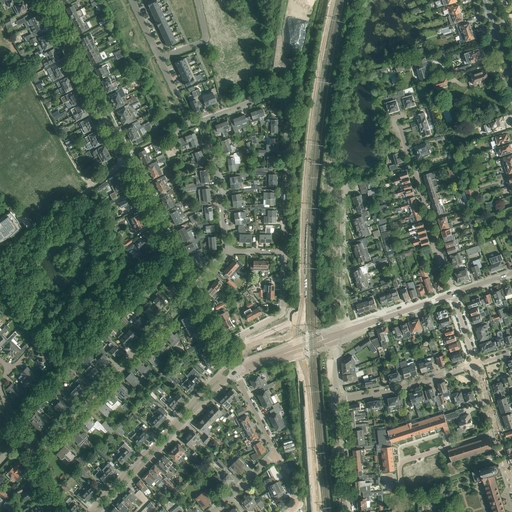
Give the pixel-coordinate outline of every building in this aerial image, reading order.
[(72,6),(71,7),(66,9),(68,12),(67,12),(68,15),(80,9),(77,4),(79,3),(78,1),(71,4),(72,6)] [(13,7),(17,15),(19,14),(22,13),(22,12),(27,9),(23,2),(19,4),(18,3),(15,5),(15,6),(13,7)] [(160,8),(158,3),(149,7),(151,12),(160,8)] [(449,7),(447,8),(447,10),(448,13),(449,16),(461,12),(461,11),(461,9),(460,9),(459,6),(454,8),(453,6),(451,6),(449,7)] [(154,17),(162,13),(160,8),(151,12),(154,17)] [(84,15),(81,9),(80,9),(68,15),(70,19),(71,18),(73,21),(80,17),(84,15)] [(449,16),(448,17),(451,25),(459,23),(463,21),(463,19),(462,16),(463,15),(462,13),(461,13),(461,12),(449,16)] [(165,18),(162,13),(154,17),(156,22),(165,18)] [(26,21),(24,22),(27,29),(29,28),(40,22),(37,16),(34,18),(33,16),(30,18),(29,18),(30,20),(26,21)] [(75,28),(83,24),(85,23),(82,19),(81,19),(80,17),(73,21),(74,24),(73,25),(75,28)] [(10,19),(2,22),(4,26),(6,25),(6,26),(7,26),(15,22),(13,19),(12,18),(10,19)] [(158,27),(167,23),(165,18),(156,22),(158,27)] [(464,22),(456,25),(459,34),(472,30),(473,29),(472,26),(471,27),(469,21),(464,22)] [(31,34),(26,37),(28,41),(29,40),(35,38),(41,34),(40,32),(38,33),(38,31),(39,30),(44,28),(40,22),(29,28),(27,29),(26,29),(27,31),(29,30),(31,34)] [(86,22),(85,23),(83,24),(75,28),(76,31),(77,30),(79,34),(85,30),(89,28),(86,22)] [(169,28),(167,23),(158,27),(161,32),(169,28)] [(163,37),(172,33),(169,28),(161,32),(163,37)] [(472,30),(459,34),(461,40),(459,41),(460,44),(466,43),(466,41),(470,40),(471,40),(475,39),(473,34),(474,33),(473,30),(472,31),(472,30)] [(174,38),(172,33),(163,37),(165,42),(174,38)] [(35,38),(29,40),(31,44),(38,41),(40,45),(50,40),(49,37),(48,37),(47,35),(42,37),(41,35),(42,35),(41,34),(35,38)] [(80,43),(82,47),(93,41),(94,40),(91,34),(86,37),(80,40),(82,43),(80,43)] [(174,38),(165,42),(168,47),(176,43),(174,38)] [(40,50),(37,52),(39,55),(44,52),(43,50),(44,50),(46,49),(48,48),(52,46),(51,44),(51,43),(50,40),(40,45),(38,46),(40,50)] [(96,47),(93,41),(82,47),(84,49),(85,49),(86,52),(92,49),(96,47)] [(92,49),(86,52),(88,55),(87,56),(89,59),(100,53),(96,47),(92,49)] [(39,55),(40,58),(43,56),(44,57),(46,56),(47,59),(57,54),(54,50),(53,49),(45,53),(44,52),(39,55)] [(464,55),(461,55),(464,64),(467,63),(467,64),(468,63),(482,59),(480,54),(481,52),(480,50),(479,50),(478,49),(465,54),(464,54),(464,55)] [(103,60),(100,53),(89,59),(90,62),(91,61),(93,64),(99,61),(99,62),(103,60)] [(44,64),(45,67),(59,60),(58,57),(57,54),(47,59),(48,61),(44,64)] [(179,61),(175,63),(177,67),(188,62),(191,60),(189,56),(186,57),(182,59),(179,60),(179,61)] [(425,57),(421,59),(414,61),(416,69),(417,69),(420,79),(428,77),(426,69),(431,67),(429,60),(426,61),(425,57)] [(407,61),(394,64),(397,73),(409,69),(407,61)] [(188,62),(177,67),(179,72),(190,67),(188,62)] [(52,74),(65,68),(63,64),(61,65),(60,63),(46,70),(47,73),(51,72),(52,74)] [(100,68),(96,70),(97,73),(96,73),(98,76),(99,76),(101,75),(103,78),(111,74),(107,67),(109,66),(108,64),(104,65),(103,66),(102,67),(100,68)] [(190,67),(179,72),(181,76),(192,71),(190,67)] [(378,76),(388,73),(386,67),(376,70),(378,76)] [(51,75),(54,81),(66,75),(65,73),(67,71),(65,68),(52,74),(52,75),(51,75)] [(480,87),(483,86),(485,85),(484,82),(489,80),(487,75),(488,74),(487,71),(486,71),(486,70),(472,75),(472,74),(469,75),(470,76),(470,78),(471,77),(472,81),(469,82),(470,87),(473,86),(474,88),(480,87)] [(192,71),(181,76),(184,81),(195,76),(192,71)] [(195,76),(184,81),(186,86),(190,84),(191,85),(194,84),(193,83),(197,81),(203,79),(200,74),(195,77),(195,76)] [(108,78),(102,82),(102,83),(103,85),(104,87),(115,81),(114,79),(113,80),(111,76),(108,78)] [(60,81),(58,82),(60,86),(58,87),(59,88),(71,83),(69,81),(71,80),(71,79),(70,77),(69,77),(68,77),(63,79),(60,81)] [(433,82),(435,89),(446,85),(445,82),(447,81),(446,78),(444,79),(443,78),(438,79),(439,81),(433,82)] [(115,81),(104,87),(106,89),(105,90),(106,92),(107,92),(111,91),(112,92),(117,89),(115,84),(117,84),(115,81)] [(59,88),(56,90),(57,92),(60,91),(61,92),(62,94),(66,92),(69,91),(73,88),(75,87),(74,85),(73,84),(72,85),(71,83),(59,88)] [(117,93),(109,97),(111,99),(111,100),(111,102),(112,102),(124,96),(125,96),(121,88),(116,91),(117,93)] [(199,89),(195,90),(200,101),(203,100),(206,107),(201,94),(199,89)] [(211,90),(206,92),(211,104),(217,102),(214,95),(211,89),(211,90)] [(68,94),(64,96),(61,98),(63,103),(65,103),(78,96),(76,94),(78,93),(78,92),(77,90),(76,90),(75,91),(75,90),(70,93),(67,94),(68,94)] [(195,90),(192,92),(194,97),(199,110),(199,109),(196,102),(200,101),(195,90)] [(403,90),(397,92),(398,95),(401,103),(404,102),(404,104),(406,108),(411,107),(412,107),(416,106),(415,101),(414,101),(412,95),(405,97),(404,94),(403,90)] [(206,92),(201,94),(206,107),(211,104),(206,92)] [(393,100),(386,103),(388,109),(389,114),(393,113),(394,112),(399,110),(397,104),(401,103),(398,95),(397,92),(394,93),(395,96),(392,97),(393,100)] [(78,96),(65,103),(68,108),(72,106),(73,106),(76,104),(81,102),(80,101),(82,101),(82,100),(81,98),(80,98),(79,98),(78,96)] [(124,96),(112,102),(113,103),(112,104),(113,105),(114,105),(115,108),(120,106),(127,103),(128,105),(128,104),(129,104),(137,100),(139,99),(137,97),(136,98),(136,97),(132,99),(132,98),(126,101),(124,96)] [(194,97),(189,100),(194,112),(199,110),(194,97)] [(118,113),(117,113),(118,116),(119,115),(120,118),(132,112),(135,111),(132,106),(138,103),(137,100),(129,104),(128,105),(129,107),(125,109),(125,108),(122,110),(117,112),(118,113)] [(82,103),(78,106),(70,109),(73,115),(85,109),(85,108),(85,107),(84,106),(82,103)] [(76,121),(84,117),(88,115),(87,112),(87,111),(86,110),(85,109),(73,115),(76,121)] [(142,114),(138,116),(140,118),(149,113),(147,109),(141,112),(142,114)] [(262,109),(256,111),(259,120),(260,122),(261,127),(265,121),(264,120),(262,117),(262,116),(264,115),(262,109)] [(59,114),(53,117),(53,118),(55,121),(68,114),(66,111),(60,114),(59,114)] [(248,117),(250,120),(250,123),(253,122),(257,121),(259,120),(256,111),(250,113),(251,116),(248,117)] [(132,112),(120,118),(122,121),(121,121),(122,124),(123,123),(123,124),(126,123),(127,125),(136,120),(132,112)] [(418,119),(418,120),(420,126),(434,121),(433,118),(428,119),(428,120),(427,121),(424,113),(420,114),(420,113),(419,114),(416,115),(417,119),(418,119)] [(244,115),(239,117),(242,128),(243,128),(244,132),(247,131),(246,127),(245,127),(245,126),(250,125),(248,121),(250,120),(248,117),(245,118),(244,115)] [(269,119),(271,120),(271,123),(269,123),(267,122),(266,124),(266,126),(278,126),(278,120),(277,120),(277,118),(276,118),(271,115),(269,119)] [(81,128),(92,123),(92,122),(92,121),(92,120),(91,120),(89,117),(78,123),(81,128)] [(234,122),(231,123),(233,130),(234,133),(238,132),(238,129),(242,128),(239,117),(233,119),(234,122)] [(501,117),(496,119),(497,121),(495,122),(489,124),(491,133),(505,128),(501,117)] [(130,127),(125,129),(126,130),(125,130),(126,132),(127,132),(128,135),(140,129),(142,128),(141,127),(140,125),(138,121),(132,123),(133,125),(130,127)] [(226,136),(228,135),(226,129),(229,128),(227,121),(221,123),(225,135),(226,136)] [(420,126),(421,131),(422,132),(421,133),(422,137),(425,136),(427,136),(426,135),(431,134),(428,126),(435,124),(434,121),(420,126)] [(92,123),(81,128),(80,129),(83,134),(95,128),(93,125),(94,124),(93,123),(92,123)] [(216,129),(214,130),(215,135),(222,133),(223,135),(225,135),(221,123),(215,125),(216,129)] [(144,140),(142,138),(144,137),(140,129),(128,135),(130,138),(130,139),(130,140),(131,140),(131,141),(135,139),(137,144),(144,140)] [(99,137),(99,136),(99,134),(98,134),(97,131),(85,138),(87,143),(99,137)] [(495,141),(497,148),(500,147),(499,145),(509,141),(507,134),(504,135),(503,133),(502,134),(502,132),(493,135),(494,137),(492,138),(493,141),(495,141)] [(185,137),(180,138),(181,143),(182,144),(185,143),(186,143),(197,139),(195,133),(188,135),(188,136),(185,137)] [(87,143),(85,144),(88,150),(90,149),(98,145),(102,143),(101,140),(101,139),(100,138),(100,137),(99,137),(87,143)] [(186,143),(185,143),(186,146),(188,145),(189,148),(192,147),(194,147),(199,145),(197,139),(187,142),(186,143)] [(229,143),(227,139),(221,141),(223,147),(234,143),(233,141),(230,142),(230,143),(229,143)] [(431,149),(429,142),(427,142),(421,144),(422,145),(415,147),(416,148),(415,148),(416,151),(417,151),(418,154),(417,154),(417,157),(418,157),(419,158),(425,156),(426,156),(430,155),(429,154),(430,154),(429,150),(431,149)] [(223,147),(225,153),(230,151),(231,153),(235,152),(235,150),(236,149),(236,148),(235,146),(234,146),(233,146),(233,144),(234,143),(223,147)] [(497,148),(495,148),(495,149),(497,153),(499,156),(506,154),(510,152),(511,152),(511,150),(511,149),(511,148),(511,147),(511,144),(510,144),(510,143),(507,144),(500,147),(497,148)] [(257,153),(258,153),(268,154),(268,150),(277,151),(277,145),(266,144),(266,150),(262,150),(258,150),(258,153),(257,153)] [(100,148),(92,152),(93,155),(95,158),(97,157),(99,156),(108,151),(106,148),(105,149),(104,146),(100,148)] [(138,153),(141,159),(151,154),(148,155),(145,150),(138,153)] [(201,150),(196,152),(191,154),(192,158),(191,158),(192,160),(190,161),(203,156),(201,150)] [(108,151),(99,156),(101,159),(96,161),(98,165),(105,162),(104,161),(110,158),(109,155),(108,151)] [(391,155),(394,164),(389,166),(390,170),(398,168),(397,164),(402,162),(402,160),(403,159),(403,158),(402,158),(402,156),(402,154),(400,155),(399,152),(391,155)] [(231,158),(227,159),(228,165),(240,163),(240,160),(239,160),(238,154),(238,153),(230,155),(231,158)] [(258,153),(258,156),(264,156),(264,162),(275,162),(275,157),(270,156),(268,156),(268,154),(258,153)] [(151,154),(141,159),(140,160),(140,161),(141,162),(141,163),(143,165),(151,161),(153,159),(151,154)] [(511,154),(502,158),(504,166),(511,163),(511,154)] [(203,156),(190,161),(191,164),(195,162),(196,166),(199,165),(201,164),(205,162),(203,156)] [(275,162),(264,162),(264,168),(261,168),(253,168),(253,170),(253,171),(267,172),(267,168),(275,169),(275,162)] [(149,171),(149,173),(150,173),(157,170),(160,168),(158,164),(155,165),(155,164),(147,168),(149,171)] [(196,175),(191,176),(192,178),(195,177),(195,178),(196,178),(207,176),(207,170),(204,170),(204,167),(198,168),(198,171),(196,171),(196,175)] [(157,170),(150,173),(150,174),(150,175),(151,176),(153,179),(157,177),(160,175),(163,174),(160,168),(157,170)] [(267,172),(253,171),(253,175),(264,175),(264,177),(266,177),(266,180),(276,181),(276,175),(267,174),(267,172)] [(394,182),(409,177),(407,171),(407,172),(400,174),(401,177),(393,179),(394,182)] [(232,175),(233,177),(229,177),(230,183),(241,182),(242,182),(241,177),(247,176),(247,172),(237,173),(237,175),(232,175)] [(435,179),(433,172),(430,173),(424,175),(425,178),(424,178),(426,182),(435,179)] [(157,182),(155,183),(156,185),(156,186),(157,187),(157,188),(165,184),(166,184),(168,183),(164,175),(156,180),(157,182)] [(194,182),(186,184),(187,188),(194,187),(204,186),(204,183),(208,182),(207,176),(196,178),(196,180),(196,184),(194,184),(194,182)] [(112,181),(110,182),(116,195),(122,191),(121,189),(124,188),(119,177),(111,180),(112,181)] [(411,183),(409,177),(394,182),(395,184),(402,182),(403,185),(411,183)] [(435,179),(426,182),(427,185),(428,188),(434,187),(437,186),(435,179)] [(254,189),(261,189),(262,189),(262,186),(257,186),(257,180),(253,180),(253,189),(254,189)] [(98,192),(108,185),(106,181),(96,189),(98,192)] [(411,183),(403,185),(400,186),(401,189),(397,191),(398,193),(412,189),(411,183)] [(165,184),(157,188),(158,189),(158,190),(159,191),(160,194),(165,191),(167,190),(169,189),(168,187),(170,186),(169,186),(168,186),(166,184),(165,184)] [(429,192),(430,195),(439,192),(437,186),(434,187),(428,188),(429,191),(429,192)] [(208,204),(207,201),(211,201),(209,188),(198,190),(200,205),(208,204)] [(468,199),(476,197),(473,188),(465,190),(468,199)] [(162,198),(160,198),(163,204),(173,199),(171,196),(171,195),(173,194),(176,192),(174,189),(169,192),(161,195),(162,198)] [(259,189),(259,192),(263,192),(263,198),(274,199),(274,192),(269,192),(269,189),(262,189),(261,189),(259,189)] [(414,194),(412,189),(398,193),(398,196),(403,194),(404,198),(414,194)] [(441,199),(439,192),(430,195),(431,199),(432,199),(433,202),(441,199)] [(361,194),(361,195),(352,198),(353,200),(355,206),(364,203),(361,194)] [(128,196),(124,199),(119,202),(119,203),(121,208),(125,206),(127,210),(129,209),(134,207),(128,196)] [(180,203),(176,205),(177,207),(179,206),(186,202),(187,202),(185,197),(185,198),(179,202),(180,203)] [(405,203),(401,205),(402,207),(409,205),(416,202),(414,197),(404,200),(405,203)] [(255,204),(255,207),(264,207),(264,204),(274,204),(274,199),(263,198),(263,204),(260,204),(255,204)] [(173,199),(163,204),(166,210),(171,208),(173,206),(176,205),(173,199)] [(440,207),(443,206),(443,205),(441,199),(433,202),(433,205),(434,209),(440,207)] [(245,205),(243,200),(233,201),(233,207),(236,206),(237,208),(243,208),(243,209),(250,208),(251,208),(251,205),(248,205),(245,205)] [(418,208),(416,202),(409,205),(402,207),(402,210),(407,208),(407,211),(418,208)] [(363,210),(366,209),(364,203),(355,206),(357,211),(357,212),(358,211),(359,211),(362,210),(363,210)] [(386,204),(385,205),(376,207),(373,208),(375,212),(379,211),(388,208),(386,204)] [(208,205),(202,206),(202,212),(195,213),(195,214),(195,215),(200,214),(212,213),(211,207),(208,207),(208,205)] [(173,212),(170,214),(173,219),(183,214),(182,212),(179,206),(177,207),(171,210),(173,212)] [(440,207),(434,209),(436,215),(442,213),(445,212),(443,206),(440,207)] [(258,209),(261,209),(261,212),(264,212),(264,216),(265,216),(275,217),(276,211),(273,210),(273,208),(264,207),(255,207),(255,210),(255,212),(258,212),(258,209)] [(420,214),(418,208),(407,211),(408,215),(404,216),(405,218),(420,214)] [(235,219),(245,217),(246,217),(245,214),(246,214),(246,213),(247,212),(247,211),(246,210),(245,210),(244,210),(240,210),(237,211),(238,211),(238,212),(234,213),(235,219)] [(358,218),(353,220),(355,225),(366,221),(367,221),(365,216),(369,215),(368,211),(367,211),(361,213),(362,216),(358,218)] [(459,216),(455,217),(455,220),(460,218),(460,219),(463,217),(461,211),(458,213),(459,216)] [(0,244),(1,244),(6,239),(12,236),(22,227),(19,223),(16,218),(14,216),(13,215),(10,212),(0,217),(0,244)] [(175,225),(182,222),(179,218),(181,217),(181,218),(184,216),(183,214),(173,219),(175,225)] [(422,219),(420,214),(405,218),(406,221),(410,219),(411,223),(422,219)] [(130,215),(126,217),(127,219),(130,226),(141,221),(138,215),(134,217),(133,216),(131,217),(130,215)] [(265,216),(265,225),(268,225),(268,222),(270,222),(275,222),(275,217),(265,216)] [(439,222),(440,225),(448,222),(446,216),(438,219),(438,220),(437,220),(438,221),(439,222)] [(246,217),(235,219),(236,225),(239,224),(239,227),(244,226),(247,226),(246,224),(246,223),(249,222),(248,217),(246,217)] [(144,227),(141,221),(130,226),(133,234),(140,230),(139,229),(144,227)] [(366,221),(355,225),(357,231),(368,227),(366,221)] [(423,221),(418,223),(412,225),(413,228),(410,229),(411,232),(417,230),(425,227),(423,221)] [(440,225),(440,227),(440,228),(440,229),(441,230),(453,227),(451,223),(448,223),(448,222),(440,225)] [(203,226),(202,226),(203,227),(203,229),(206,228),(206,232),(214,231),(214,225),(209,226),(208,223),(203,224),(203,226)] [(265,225),(265,228),(265,231),(265,242),(271,242),(271,233),(274,233),(274,228),(272,228),(273,225),(269,225),(266,225),(265,225)] [(183,228),(178,230),(181,236),(191,231),(190,229),(190,228),(187,230),(187,231),(186,232),(184,227),(183,228)] [(368,227),(357,231),(359,237),(364,235),(365,237),(371,235),(370,233),(368,227)] [(415,233),(416,236),(419,235),(426,233),(425,227),(417,230),(411,232),(412,234),(415,233)] [(442,232),(441,233),(442,235),(443,235),(444,237),(452,235),(451,233),(450,229),(446,230),(442,231),(442,232)] [(191,231),(181,236),(184,242),(188,240),(188,239),(189,241),(191,240),(194,239),(195,239),(191,231)] [(415,240),(412,241),(413,243),(421,241),(420,241),(428,239),(426,233),(419,235),(416,236),(414,237),(415,240)] [(199,235),(199,237),(200,238),(206,237),(206,238),(208,239),(209,242),(205,242),(205,243),(204,244),(216,243),(215,236),(208,237),(208,234),(199,235)] [(454,237),(456,236),(455,234),(452,235),(444,237),(444,239),(444,240),(444,242),(445,242),(445,243),(453,240),(455,240),(454,237)] [(125,247),(128,251),(134,247),(141,256),(148,251),(145,247),(147,245),(144,242),(146,240),(143,237),(136,243),(134,240),(134,241),(133,241),(125,247)] [(189,245),(185,247),(187,253),(190,251),(191,254),(194,252),(196,251),(195,249),(197,248),(195,244),(198,242),(200,241),(200,238),(199,237),(194,239),(195,242),(192,243),(189,245)] [(357,244),(353,246),(355,251),(364,248),(366,247),(365,244),(368,243),(367,237),(356,241),(357,244)] [(125,242),(123,244),(125,247),(133,241),(131,238),(128,240),(127,241),(126,240),(125,241),(125,242)] [(422,247),(429,245),(430,244),(428,239),(420,241),(421,241),(413,243),(414,246),(415,245),(421,244),(422,247)] [(445,243),(445,244),(445,246),(446,246),(447,248),(459,244),(458,239),(455,240),(453,240),(445,243)] [(459,247),(459,244),(447,248),(448,250),(447,251),(448,253),(449,254),(457,251),(460,250),(459,247)] [(364,248),(355,251),(357,257),(369,253),(366,247),(364,248)] [(463,257),(463,255),(460,256),(459,252),(449,255),(451,261),(463,257)] [(369,253),(357,257),(359,263),(371,259),(369,253)] [(158,259),(156,254),(148,258),(150,263),(158,259)] [(196,254),(190,257),(193,263),(200,259),(199,256),(197,257),(197,256),(196,254)] [(502,254),(490,258),(492,264),(494,263),(495,264),(500,262),(500,261),(504,260),(502,254)] [(453,267),(463,264),(462,260),(464,260),(463,257),(451,261),(453,267)] [(203,260),(204,259),(203,258),(200,259),(193,263),(195,268),(205,264),(203,260)] [(471,265),(475,277),(482,274),(480,268),(482,267),(479,259),(473,261),(473,262),(472,262),(471,265)] [(261,261),(253,260),(253,264),(250,264),(250,270),(260,271),(260,270),(261,270),(261,261)] [(228,266),(233,270),(236,272),(236,273),(243,265),(242,264),(238,261),(237,263),(236,262),(236,263),(234,261),(229,266),(228,266)] [(268,263),(268,261),(261,261),(261,270),(268,270),(268,269),(271,269),(271,264),(269,264),(269,263),(268,263)] [(495,264),(489,266),(491,271),(493,271),(495,271),(496,269),(499,268),(500,269),(502,268),(503,267),(505,266),(504,264),(502,264),(501,261),(500,262),(495,264)] [(424,264),(419,266),(420,271),(421,273),(424,281),(425,283),(426,288),(428,293),(434,291),(432,286),(430,281),(424,264)] [(224,275),(224,276),(227,278),(227,279),(230,277),(231,278),(236,272),(233,270),(228,266),(229,266),(224,272),(225,273),(225,274),(224,276),(224,275)] [(357,270),(352,272),(353,272),(355,277),(367,273),(368,273),(367,268),(364,269),(363,268),(361,269),(357,270)] [(464,271),(461,272),(463,281),(464,281),(465,281),(468,280),(469,279),(468,274),(466,270),(467,270),(467,268),(464,269),(464,271)] [(456,271),(453,272),(454,274),(455,274),(458,283),(459,282),(460,283),(462,282),(463,281),(461,272),(457,273),(456,271)] [(355,277),(357,283),(367,280),(367,279),(369,279),(367,273),(355,277)] [(169,277),(164,280),(165,284),(167,283),(169,286),(166,287),(168,292),(169,291),(171,295),(172,294),(173,295),(176,293),(176,292),(177,292),(176,290),(176,289),(175,289),(173,284),(172,284),(170,281),(171,281),(169,277)] [(444,288),(441,279),(438,280),(438,279),(436,280),(436,281),(434,281),(437,290),(444,288)] [(211,286),(216,290),(217,292),(220,289),(218,287),(220,286),(221,286),(221,285),(222,284),(223,283),(222,282),(220,280),(218,282),(216,281),(211,286)] [(367,280),(357,283),(359,289),(358,289),(359,289),(361,288),(362,291),(371,288),(369,285),(367,280)] [(231,281),(228,283),(235,289),(237,287),(231,281)] [(401,292),(400,290),(397,281),(392,282),(394,288),(393,288),(394,291),(391,292),(390,289),(390,290),(394,301),(400,299),(398,293),(401,292)] [(409,283),(406,284),(407,287),(412,299),(417,297),(416,294),(418,293),(413,282),(409,283)] [(425,293),(424,288),(423,286),(422,283),(416,285),(420,296),(423,295),(423,294),(425,293)] [(211,286),(206,291),(211,296),(214,298),(219,293),(217,292),(216,290),(211,286)] [(503,297),(509,295),(510,298),(511,296),(511,291),(510,286),(501,289),(503,297)] [(400,290),(401,292),(404,301),(408,300),(408,299),(410,299),(408,294),(406,288),(400,290)] [(388,293),(385,294),(385,292),(384,293),(388,303),(394,301),(390,290),(387,290),(388,293)] [(500,290),(499,290),(498,290),(497,290),(496,291),(494,292),(498,304),(500,303),(499,299),(502,298),(500,290)] [(165,304),(163,301),(166,299),(158,291),(155,294),(158,296),(153,302),(154,303),(154,302),(161,309),(165,304)] [(267,292),(267,299),(266,299),(266,302),(271,303),(271,302),(271,300),(273,300),(274,292),(267,292)] [(379,297),(382,305),(383,305),(388,303),(384,293),(382,293),(383,295),(379,297)] [(490,306),(490,305),(493,304),(490,294),(483,296),(487,307),(490,306)] [(368,301),(371,309),(376,307),(377,307),(373,296),(373,295),(372,295),(370,296),(371,300),(368,301)] [(359,304),(356,298),(355,298),(351,299),(351,297),(350,297),(355,311),(356,311),(358,310),(359,313),(365,311),(362,303),(359,304)] [(467,302),(466,303),(467,305),(468,305),(469,308),(474,307),(478,305),(483,304),(485,303),(485,302),(484,299),(482,300),(482,301),(480,301),(479,297),(467,302)] [(362,303),(365,311),(371,309),(368,301),(362,303)] [(129,303),(127,305),(128,305),(130,307),(129,308),(135,313),(137,311),(133,306),(129,303)] [(156,314),(149,307),(148,307),(146,305),(144,307),(146,309),(144,312),(151,319),(156,314)] [(260,306),(257,307),(258,308),(252,311),(255,317),(261,314),(260,312),(261,311),(262,310),(260,306)] [(475,309),(470,310),(470,312),(470,313),(470,315),(471,315),(472,316),(474,315),(479,314),(481,313),(484,312),(482,308),(480,309),(479,307),(477,308),(475,309)] [(245,314),(242,315),(244,320),(245,320),(244,320),(246,319),(247,319),(248,320),(254,317),(255,318),(255,317),(252,311),(250,308),(244,312),(245,315),(245,314)] [(224,309),(220,311),(221,313),(220,313),(221,314),(219,315),(222,321),(222,322),(228,319),(225,312),(226,312),(224,309)] [(440,319),(448,316),(446,309),(435,313),(438,320),(440,319)] [(494,317),(491,318),(492,320),(492,321),(494,320),(495,320),(498,319),(500,318),(501,318),(498,310),(497,310),(497,311),(499,314),(499,315),(494,317)] [(474,315),(472,316),(472,317),(473,320),(472,320),(473,322),(474,322),(474,324),(479,322),(482,321),(480,316),(485,314),(484,312),(481,313),(479,314),(474,315)] [(426,316),(423,317),(424,321),(421,322),(426,334),(428,333),(427,329),(428,329),(427,327),(429,326),(430,330),(434,328),(432,322),(431,320),(431,319),(430,315),(429,315),(429,314),(426,315),(426,316)] [(138,327),(139,327),(141,329),(146,324),(137,315),(135,317),(137,320),(132,325),(136,329),(138,327)] [(182,330),(185,329),(187,328),(187,327),(194,324),(189,316),(190,316),(189,315),(183,319),(184,323),(183,323),(184,326),(183,326),(181,327),(182,330)] [(440,326),(438,326),(439,329),(441,328),(449,326),(449,323),(450,323),(450,320),(450,319),(450,318),(449,318),(449,317),(444,319),(438,320),(440,326)] [(419,319),(418,319),(417,318),(414,319),(414,320),(418,333),(422,332),(421,329),(423,329),(421,324),(419,319)] [(231,325),(228,319),(222,322),(226,328),(228,327),(228,328),(229,328),(229,329),(229,330),(234,327),(232,324),(231,325)] [(410,328),(409,328),(411,336),(414,335),(418,333),(414,320),(410,321),(410,322),(409,322),(411,328),(410,328)] [(408,338),(411,336),(409,328),(407,323),(406,323),(405,323),(404,323),(404,324),(401,325),(404,334),(403,334),(404,338),(407,336),(408,338)] [(197,340),(194,336),(196,335),(196,333),(198,332),(194,324),(187,327),(187,328),(189,331),(188,332),(190,335),(187,336),(188,340),(190,343),(197,340)] [(488,332),(486,328),(488,327),(487,324),(475,328),(477,335),(488,332)] [(449,326),(441,328),(441,329),(443,333),(444,333),(445,332),(446,336),(449,335),(454,334),(454,333),(454,332),(454,330),(453,330),(452,327),(452,326),(451,326),(451,325),(449,326)] [(397,338),(397,339),(402,338),(401,334),(399,326),(398,326),(397,326),(396,326),(395,327),(392,328),(394,333),(393,333),(395,339),(397,338)] [(0,347),(15,332),(7,339),(2,335),(7,330),(4,327),(0,331),(0,347)] [(377,348),(382,346),(383,348),(384,348),(388,347),(387,341),(386,339),(382,328),(377,330),(379,337),(371,340),(372,341),(377,348)] [(135,335),(132,332),(130,330),(125,335),(122,332),(130,340),(135,335)] [(495,338),(497,343),(498,348),(505,346),(503,341),(504,341),(503,337),(502,338),(502,336),(503,336),(502,333),(502,332),(501,332),(501,331),(500,331),(499,331),(498,332),(497,333),(497,334),(497,335),(498,337),(495,338)] [(17,334),(15,332),(0,347),(2,346),(4,348),(3,348),(6,351),(6,352),(7,354),(16,345),(11,340),(17,334)] [(126,345),(130,340),(122,332),(117,337),(126,345)] [(170,332),(165,337),(169,340),(171,343),(170,344),(173,347),(180,339),(177,333),(177,332),(174,335),(170,332)] [(485,339),(487,339),(491,337),(490,335),(489,335),(488,332),(477,335),(478,339),(479,338),(480,341),(483,340),(485,340),(485,339)] [(454,335),(444,338),(446,344),(444,344),(445,346),(454,343),(453,341),(456,341),(456,340),(455,338),(456,337),(455,336),(454,335)] [(490,346),(488,347),(489,351),(493,349),(493,350),(497,349),(496,345),(497,345),(496,342),(494,337),(492,338),(492,340),(491,341),(488,341),(488,342),(490,346)] [(369,338),(359,344),(360,345),(362,348),(368,344),(374,353),(377,350),(372,342),(369,338)] [(106,352),(107,353),(110,356),(113,354),(115,356),(120,351),(114,346),(111,342),(108,345),(112,348),(110,351),(109,350),(106,352)] [(164,355),(162,353),(164,350),(166,352),(169,349),(167,347),(166,348),(160,342),(155,347),(158,350),(156,352),(161,357),(164,355)] [(488,342),(480,344),(480,345),(479,345),(481,349),(482,349),(483,354),(487,352),(487,351),(489,351),(488,347),(490,346),(488,342)] [(457,343),(452,344),(448,345),(451,352),(459,349),(457,343)] [(28,347),(25,344),(21,349),(16,345),(7,354),(9,355),(10,355),(13,358),(14,357),(16,359),(28,347)] [(105,357),(105,356),(104,355),(106,353),(99,346),(96,348),(103,355),(99,359),(97,357),(94,360),(93,359),(98,364),(100,367),(101,366),(100,366),(103,364),(105,366),(109,362),(105,357)] [(204,361),(211,357),(208,351),(207,351),(206,349),(204,351),(202,348),(198,350),(204,361)] [(35,361),(39,365),(40,366),(39,367),(42,370),(46,366),(45,365),(49,361),(45,357),(48,355),(42,350),(37,355),(39,357),(35,361)] [(86,352),(82,356),(83,357),(89,362),(91,364),(90,366),(84,371),(88,374),(89,376),(93,379),(100,372),(95,367),(98,364),(93,359),(86,352)] [(149,361),(153,365),(152,365),(154,366),(155,366),(156,366),(158,364),(157,364),(160,361),(154,355),(153,354),(151,352),(150,352),(151,352),(146,357),(145,358),(149,361)] [(444,355),(439,357),(438,352),(432,354),(433,357),(434,360),(437,359),(439,367),(447,364),(445,360),(445,358),(444,355)] [(452,358),(449,359),(450,363),(459,360),(460,361),(462,361),(462,359),(460,352),(451,355),(452,358)] [(342,363),(342,369),(354,367),(354,364),(354,361),(355,360),(352,356),(342,363)] [(211,357),(204,361),(205,363),(208,368),(210,366),(211,367),(211,368),(215,366),(214,364),(215,364),(211,357)] [(428,358),(424,359),(425,362),(428,370),(428,371),(432,370),(431,369),(434,368),(432,363),(435,362),(434,360),(433,357),(428,358)] [(399,365),(399,366),(400,370),(402,375),(404,374),(405,378),(406,378),(406,379),(412,377),(411,376),(406,360),(400,362),(400,365),(399,365)] [(406,360),(411,376),(412,377),(415,376),(415,375),(417,374),(416,369),(418,368),(416,362),(414,363),(413,361),(407,363),(406,360)] [(421,361),(416,362),(418,368),(421,368),(422,372),(424,372),(425,373),(428,371),(428,370),(425,362),(422,363),(421,361)] [(147,383),(149,385),(151,383),(148,380),(145,377),(152,369),(148,365),(146,367),(141,363),(136,368),(141,373),(143,375),(141,377),(147,383)] [(196,369),(198,370),(202,374),(205,371),(200,366),(199,364),(195,366),(196,369)] [(18,378),(22,381),(24,384),(27,380),(30,383),(36,376),(27,367),(21,374),(18,378)] [(188,378),(191,381),(196,385),(201,380),(199,379),(201,376),(195,371),(193,373),(188,378)] [(363,375),(362,371),(356,373),(356,374),(343,375),(344,381),(352,380),(352,377),(356,377),(363,375)] [(389,375),(390,378),(387,379),(388,382),(391,381),(391,382),(400,379),(399,372),(397,373),(397,371),(390,373),(391,375),(389,375)] [(128,380),(126,383),(131,388),(134,386),(138,382),(145,386),(147,383),(141,377),(139,379),(137,377),(136,378),(131,373),(126,378),(128,380)] [(169,373),(167,376),(177,385),(179,382),(174,378),(176,377),(174,374),(171,375),(169,373)] [(506,386),(503,387),(506,397),(506,395),(509,394),(508,392),(506,387),(508,386),(509,387),(511,385),(511,382),(510,376),(509,376),(509,375),(508,375),(507,375),(506,376),(506,377),(506,378),(503,379),(506,386)] [(177,385),(167,376),(165,378),(171,383),(173,381),(177,385)] [(259,385),(260,389),(272,382),(267,385),(264,378),(262,379),(260,376),(256,377),(253,378),(253,379),(250,381),(254,388),(259,385)] [(83,382),(79,378),(73,383),(72,382),(70,384),(79,393),(84,388),(80,384),(83,382)] [(183,383),(181,385),(187,391),(189,389),(191,391),(196,385),(191,381),(188,378),(183,383)] [(376,378),(362,383),(363,387),(373,385),(373,386),(377,386),(377,385),(376,378)] [(272,382),(260,389),(262,387),(264,390),(274,385),(272,382)] [(445,382),(437,384),(439,389),(440,392),(437,393),(438,395),(440,401),(441,405),(446,404),(445,400),(444,398),(451,395),(449,389),(447,390),(445,382)] [(502,395),(498,396),(499,400),(503,398),(506,397),(503,387),(502,387),(501,382),(493,385),(496,393),(500,391),(502,395)] [(15,397),(15,398),(20,392),(24,395),(26,393),(18,385),(16,388),(12,383),(6,389),(11,394),(9,396),(13,399),(15,397)] [(115,389),(117,390),(120,393),(118,396),(123,401),(126,398),(124,396),(128,392),(129,393),(131,391),(128,387),(126,389),(121,383),(115,389)] [(71,389),(64,396),(68,400),(72,395),(74,397),(74,398),(79,393),(70,384),(69,386),(69,387),(71,389)] [(432,388),(426,390),(428,397),(430,402),(430,403),(434,402),(437,401),(437,402),(440,401),(438,395),(435,396),(434,393),(432,388)] [(234,402),(239,400),(236,395),(236,394),(237,393),(233,389),(232,390),(231,390),(228,393),(230,396),(233,399),(234,402)] [(267,390),(258,395),(261,402),(271,397),(267,390)] [(419,402),(422,400),(423,404),(430,402),(428,397),(425,398),(422,390),(416,392),(419,402)] [(472,391),(464,394),(466,401),(468,406),(471,405),(470,401),(475,399),(472,391)] [(411,401),(408,402),(409,405),(409,407),(416,404),(416,407),(420,406),(419,402),(416,392),(409,394),(411,401)] [(458,393),(453,394),(455,399),(456,403),(460,402),(463,401),(461,392),(458,393)] [(233,403),(234,402),(233,399),(230,396),(228,393),(224,397),(229,402),(231,400),(233,403)] [(108,401),(105,404),(112,410),(111,408),(116,403),(118,406),(121,404),(110,394),(106,399),(108,401)] [(155,399),(150,394),(147,397),(152,403),(155,399)] [(183,399),(180,395),(178,394),(173,399),(173,398),(178,404),(183,399)] [(135,397),(141,403),(143,401),(138,395),(135,397)] [(174,409),(178,404),(173,398),(170,396),(167,400),(163,396),(160,399),(167,406),(168,404),(174,409)] [(390,407),(395,406),(395,407),(403,405),(401,398),(399,398),(398,397),(397,397),(396,396),(395,397),(394,398),(388,399),(389,405),(385,405),(387,414),(391,413),(390,407)] [(499,400),(498,400),(500,406),(511,402),(511,397),(509,399),(509,396),(506,397),(503,398),(499,400)] [(225,406),(227,409),(231,405),(228,403),(229,402),(224,397),(219,401),(224,407),(225,406)] [(271,397),(261,402),(262,404),(262,405),(263,408),(264,407),(264,408),(274,403),(271,397)] [(66,407),(62,403),(60,401),(57,398),(51,404),(54,406),(58,410),(59,409),(61,412),(62,410),(63,411),(64,410),(63,409),(66,407)] [(381,400),(365,403),(366,408),(366,412),(367,412),(370,412),(370,409),(379,408),(379,409),(382,409),(381,405),(382,404),(381,400)] [(511,406),(511,402),(500,406),(502,413),(507,412),(511,410),(511,407),(511,406)] [(96,409),(98,411),(99,410),(108,418),(113,413),(104,404),(103,406),(101,404),(96,409)] [(36,406),(28,415),(31,418),(29,420),(34,425),(40,418),(37,410),(39,409),(36,406)] [(215,406),(210,411),(217,417),(217,416),(218,417),(220,419),(224,415),(226,417),(225,417),(227,419),(227,418),(231,421),(233,419),(232,417),(230,415),(227,412),(223,408),(220,411),(219,409),(215,406)] [(154,411),(153,414),(153,415),(155,416),(156,417),(161,422),(166,417),(164,415),(166,412),(163,409),(160,407),(158,408),(159,409),(156,412),(154,411)] [(58,415),(54,412),(50,408),(48,410),(56,418),(58,415)] [(463,409),(456,411),(457,414),(458,417),(461,416),(460,413),(464,412),(465,412),(464,408),(463,409)] [(269,417),(273,424),(282,419),(278,410),(275,412),(273,409),(269,411),(271,415),(271,414),(272,416),(269,417)] [(505,423),(511,420),(511,410),(507,412),(508,414),(503,416),(505,423)] [(210,411),(206,415),(213,422),(218,417),(217,416),(217,417),(210,411)] [(456,411),(444,415),(446,421),(458,417),(457,414),(456,411)] [(444,415),(444,414),(412,424),(411,422),(407,423),(407,424),(387,431),(388,433),(386,433),(385,429),(377,430),(379,444),(376,444),(377,452),(382,451),(384,472),(395,471),(392,446),(391,446),(390,443),(443,426),(446,434),(445,435),(446,435),(450,433),(446,421),(444,415)] [(468,414),(461,417),(460,417),(461,422),(459,422),(461,427),(457,428),(458,433),(465,431),(464,427),(465,427),(465,428),(469,427),(468,425),(472,424),(470,419),(468,414)] [(149,420),(148,422),(151,425),(152,423),(156,427),(161,422),(156,417),(155,416),(153,415),(149,420)] [(206,415),(201,421),(210,429),(212,426),(211,425),(213,422),(206,415)] [(236,417),(235,418),(239,426),(242,424),(249,420),(247,415),(242,417),(239,419),(237,417),(236,417)] [(101,425),(97,420),(94,423),(91,420),(88,417),(81,425),(84,428),(87,431),(92,426),(99,430),(101,429),(109,436),(111,434),(101,425)] [(48,426),(40,418),(34,425),(42,432),(48,426)] [(276,430),(286,425),(282,419),(273,424),(276,430)] [(239,426),(235,429),(237,433),(239,431),(239,432),(240,433),(252,426),(249,421),(249,420),(242,424),(243,427),(240,428),(239,426)] [(111,434),(113,433),(114,432),(115,431),(115,430),(105,421),(101,425),(111,434)] [(201,421),(196,425),(200,429),(204,432),(206,434),(208,436),(212,431),(210,429),(201,421)] [(141,427),(135,432),(139,435),(144,440),(149,435),(145,432),(143,430),(144,430),(146,428),(142,425),(141,427)] [(241,433),(243,438),(245,437),(248,436),(255,432),(252,426),(240,433),(241,433)] [(365,436),(364,432),(366,432),(366,426),(355,428),(355,430),(352,431),(353,433),(352,434),(352,438),(365,436)] [(78,443),(77,445),(80,448),(86,441),(88,444),(91,441),(86,436),(83,439),(79,435),(80,434),(76,430),(69,437),(72,440),(73,439),(78,443)] [(191,430),(187,435),(196,444),(198,445),(197,445),(200,442),(200,443),(201,441),(202,441),(201,440),(191,430)] [(139,445),(144,440),(135,432),(130,438),(133,441),(134,441),(139,445)] [(245,437),(247,440),(244,441),(246,444),(246,445),(244,446),(241,447),(242,448),(245,447),(256,441),(255,439),(258,437),(255,432),(248,436),(245,437)] [(287,441),(282,442),(285,451),(287,450),(291,449),(295,448),(293,442),(296,441),(294,434),(289,435),(290,440),(288,441),(287,441)] [(192,449),(194,446),(196,444),(187,435),(183,440),(192,449)] [(368,446),(367,440),(365,440),(365,436),(352,438),(352,442),(353,441),(354,444),(359,444),(359,447),(364,446),(368,446)] [(490,437),(481,440),(485,451),(493,449),(490,437)] [(477,454),(485,451),(481,440),(473,442),(477,454)] [(256,443),(247,448),(248,451),(254,448),(255,450),(263,446),(261,444),(260,444),(259,442),(256,443)] [(473,442),(465,445),(468,457),(477,454),(473,442)] [(131,450),(127,446),(124,443),(117,450),(119,451),(126,459),(131,454),(129,451),(131,450)] [(70,452),(72,450),(66,444),(56,454),(62,460),(64,457),(69,462),(75,456),(70,452)] [(173,449),(181,457),(183,454),(185,456),(188,454),(178,444),(176,447),(175,447),(174,448),(174,449),(173,449)] [(456,448),(460,459),(468,457),(465,445),(456,448)] [(265,452),(264,450),(264,449),(263,446),(255,450),(256,453),(251,455),(251,456),(253,461),(258,458),(259,458),(259,457),(259,456),(258,455),(265,452)] [(460,459),(456,448),(448,450),(451,462),(452,462),(460,459)] [(98,449),(96,451),(101,456),(103,458),(105,456),(103,454),(98,449)] [(171,452),(169,454),(172,457),(178,463),(181,461),(180,461),(183,458),(181,457),(173,449),(173,450),(172,450),(171,451),(171,452)] [(192,449),(190,452),(194,456),(198,460),(198,459),(195,456),(197,454),(197,453),(192,449)] [(354,457),(364,456),(365,456),(364,449),(353,450),(354,457)] [(119,451),(114,457),(122,464),(126,459),(119,451)] [(87,460),(81,455),(77,460),(82,465),(87,460)] [(171,463),(167,459),(164,455),(160,459),(170,469),(174,472),(176,470),(172,467),(170,465),(171,463)] [(217,458),(214,461),(223,470),(226,467),(217,458)] [(242,467),(244,464),(240,460),(238,458),(236,461),(235,461),(230,466),(228,468),(234,474),(236,472),(238,474),(243,469),(242,467)] [(165,466),(159,460),(155,464),(169,478),(171,476),(165,470),(168,468),(165,465),(165,466)] [(105,464),(101,469),(109,477),(114,472),(111,470),(114,468),(114,467),(108,462),(105,464)] [(456,473),(452,462),(451,462),(447,463),(451,475),(456,473)] [(20,465),(17,463),(11,469),(11,468),(10,468),(9,469),(9,470),(9,471),(6,475),(10,479),(12,477),(14,480),(14,479),(17,482),(24,475),(20,472),(21,471),(18,468),(20,465)] [(482,469),(472,472),(475,483),(483,480),(493,511),(507,511),(506,511),(505,509),(504,505),(502,501),(500,494),(501,494),(500,490),(499,491),(497,484),(498,484),(497,480),(496,481),(495,476),(499,475),(498,473),(499,470),(500,470),(499,470),(499,468),(498,467),(499,466),(498,466),(495,465),(496,464),(495,464),(495,465),(492,466),(491,464),(490,465),(491,466),(488,467),(487,467),(487,466),(486,466),(487,467),(483,469),(483,467),(482,468),(482,469)] [(164,482),(171,489),(175,486),(164,476),(163,477),(158,473),(161,471),(154,465),(150,469),(164,482)] [(413,466),(399,470),(400,472),(390,476),(393,486),(400,484),(398,479),(416,473),(413,466)] [(101,469),(95,475),(98,478),(99,477),(104,482),(109,477),(101,469)] [(363,469),(355,470),(356,476),(359,476),(359,479),(364,478),(373,478),(376,477),(376,474),(372,474),(367,475),(363,473),(363,469)] [(153,481),(157,485),(161,481),(150,470),(146,474),(151,479),(153,481)] [(214,475),(223,484),(226,482),(228,484),(233,479),(225,471),(221,476),(217,472),(214,475)] [(36,479),(33,473),(25,477),(28,483),(36,479)] [(142,478),(151,487),(153,485),(152,483),(153,481),(151,479),(146,474),(142,478)] [(269,492),(270,491),(281,486),(279,481),(277,482),(276,482),(275,483),(276,483),(275,483),(274,481),(275,481),(273,476),(264,481),(269,492)] [(151,492),(145,485),(140,480),(136,484),(143,492),(145,491),(148,494),(151,492)] [(89,482),(84,488),(92,495),(96,490),(93,487),(92,486),(92,485),(89,482)] [(370,486),(366,486),(365,485),(362,486),(362,487),(356,487),(356,492),(363,492),(363,496),(371,496),(370,486)] [(283,491),(281,486),(270,491),(269,492),(268,493),(269,496),(272,500),(283,495),(281,492),(283,491)] [(21,487),(15,490),(12,493),(14,496),(17,494),(23,491),(21,487)] [(84,488),(77,495),(77,496),(82,501),(85,498),(87,500),(92,495),(84,488)] [(0,490),(0,495),(5,500),(9,496),(1,489),(0,490)] [(29,499),(33,496),(30,489),(25,492),(22,493),(25,500),(29,499)] [(128,491),(123,495),(128,499),(131,503),(133,501),(137,498),(134,495),(133,494),(134,492),(131,489),(128,491)] [(163,491),(161,489),(155,496),(157,498),(163,491)] [(203,507),(208,502),(206,500),(208,498),(203,492),(195,498),(203,507)] [(214,500),(217,498),(211,492),(208,494),(214,500)] [(245,498),(254,508),(258,505),(261,509),(264,506),(258,498),(255,501),(250,496),(251,496),(250,495),(249,494),(245,498)] [(129,505),(125,501),(128,499),(123,495),(119,500),(123,504),(127,507),(129,505)] [(254,508),(245,498),(241,501),(242,502),(241,502),(242,503),(243,504),(242,505),(246,510),(247,509),(250,511),(254,508)] [(79,505),(76,503),(73,499),(68,504),(71,507),(69,508),(73,511),(75,511),(80,508),(77,506),(79,505)] [(123,504),(119,500),(115,504),(119,508),(118,510),(120,511),(127,511),(129,510),(127,507),(123,504)] [(287,504),(285,500),(277,504),(280,510),(287,504)]
